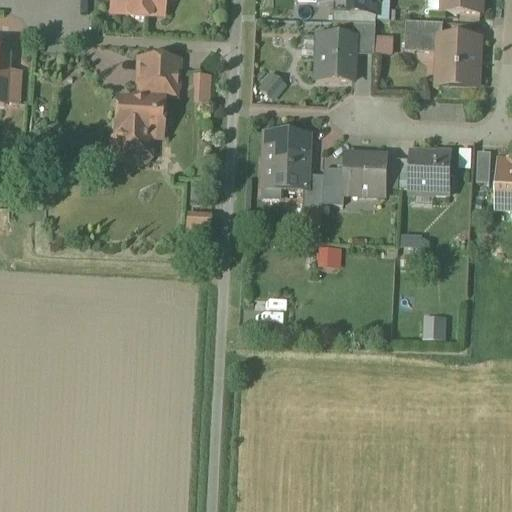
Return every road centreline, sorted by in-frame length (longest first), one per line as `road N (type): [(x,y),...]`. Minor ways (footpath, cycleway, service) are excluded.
road 1 (unclassified): [(233,167),(216,511)]
road 2 (residential): [(241,0),(233,167)]
road 3 (residential): [(502,126),(348,119)]
